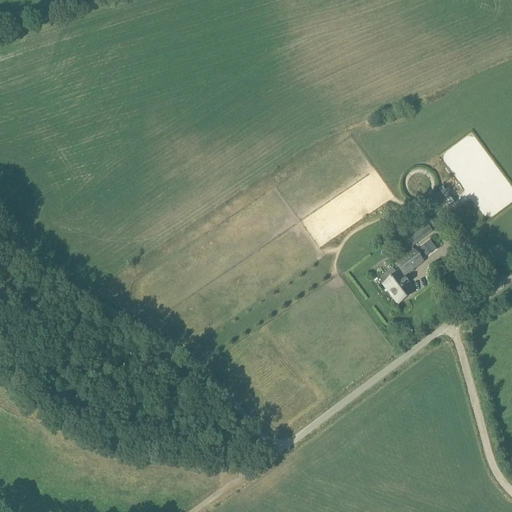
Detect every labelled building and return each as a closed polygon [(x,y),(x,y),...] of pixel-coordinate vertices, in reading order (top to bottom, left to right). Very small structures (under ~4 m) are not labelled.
[(439,199),(447,210),(453,206),(445,195),(439,199)] [(430,218),(403,238),(410,247),(433,231),(431,228),(435,225),(430,218)] [(393,236),(383,244),(382,245),(388,252),(399,244),(393,236)] [(416,250),(395,265),(404,277),(424,261),(416,250)] [(450,257),(455,264),(463,257),(458,251),(450,257)] [(399,273),(386,282),(384,284),(399,304),(414,293),(399,273)]
